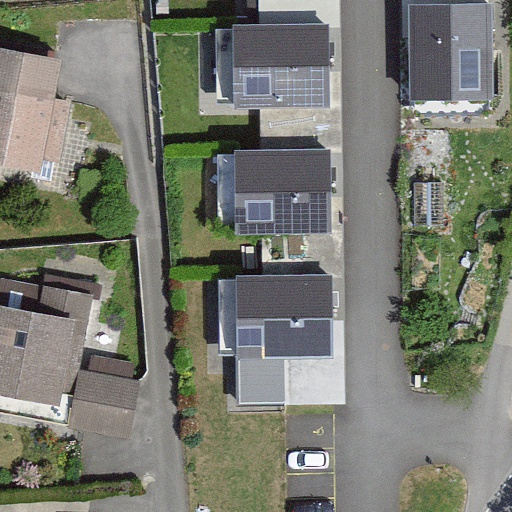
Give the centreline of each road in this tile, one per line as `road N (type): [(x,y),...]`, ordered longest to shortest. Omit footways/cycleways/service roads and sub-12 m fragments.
road 1 (residential): [(490,453),(401,432),(380,418),(369,0)]
road 2 (residential): [(490,453),(511,325)]
